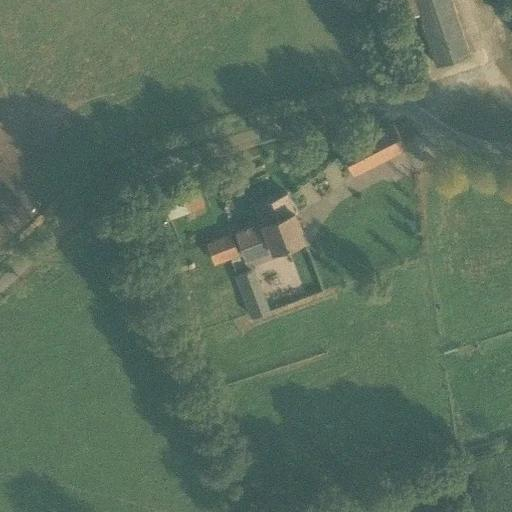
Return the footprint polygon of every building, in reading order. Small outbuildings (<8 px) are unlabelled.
[(414,0),(437,64),(469,53),(451,0),(414,0)] [(354,172),(387,155),(404,146),(393,123),(342,148),(354,172)] [(182,188),(162,195),(168,214),(170,218),(190,211),(182,188)] [(293,210),(287,193),(257,204),(264,221),(248,227),(247,225),(245,226),(246,227),(236,231),(243,248),(247,259),(304,237),(294,209),(293,210)] [(231,231),(206,241),(207,243),(213,257),(215,262),(230,256),(238,253),(239,253),(231,231)] [(239,273),(253,317),(273,310),(259,267),(239,273)]
